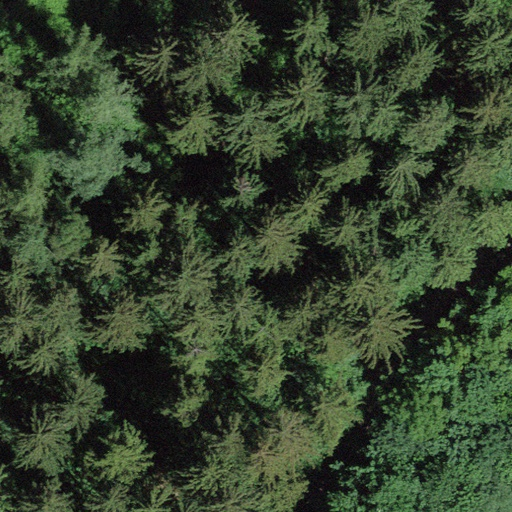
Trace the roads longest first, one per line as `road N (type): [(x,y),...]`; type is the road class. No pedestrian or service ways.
road 1 (motorway): [(450,0),(136,511)]
road 2 (track): [(307,511),(511,255)]
road 3 (motorway): [(430,511),(511,379)]
